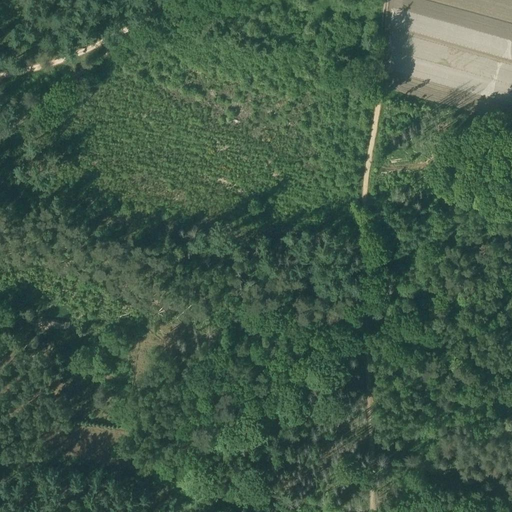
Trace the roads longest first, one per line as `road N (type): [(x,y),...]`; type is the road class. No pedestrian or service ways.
road 1 (track): [(372,505),(364,189),(382,0)]
road 2 (track): [(0,454),(372,505)]
road 3 (track): [(136,23),(33,70),(0,76)]
